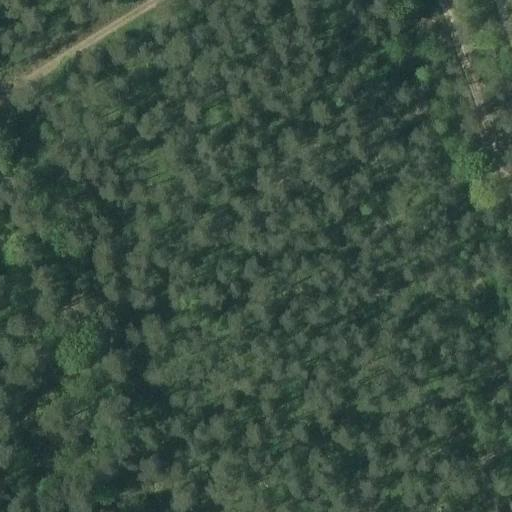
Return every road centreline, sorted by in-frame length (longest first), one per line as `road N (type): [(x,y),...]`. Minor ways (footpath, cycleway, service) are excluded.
road 1 (track): [(511,192),(440,0)]
road 2 (track): [(0,80),(141,0)]
